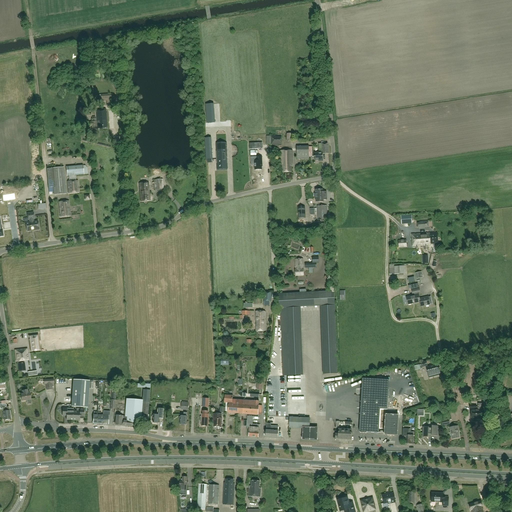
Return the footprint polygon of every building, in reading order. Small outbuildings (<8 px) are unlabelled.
[(110,100),(113,100),(113,94),(101,94),(101,95),(99,95),(99,101),(101,100),(101,101),(107,101),(107,105),(110,105),(110,100)] [(214,104),(206,104),(206,123),(214,122),(214,104)] [(103,110),(96,110),(97,129),(107,128),(106,109),(103,109),(103,110)] [(281,145),(281,136),(266,136),(266,145),(281,145)] [(217,169),(227,168),(226,144),(216,145),(217,169)] [(328,147),(328,144),(318,144),(318,153),(314,153),(314,160),(318,160),(319,161),(322,161),(322,154),(328,154),(328,147)] [(309,147),(296,147),(297,159),(309,159),(309,157),(312,157),(312,147),(309,147)] [(292,165),(292,151),(280,151),(280,164),(281,164),(281,173),(291,173),(291,165),(292,165)] [(67,176),(84,175),(83,166),(66,168),(67,176)] [(66,194),(64,168),(52,169),(47,169),(49,188),(53,188),(54,195),(66,194)] [(155,190),(163,189),(163,179),(154,180),(155,190)] [(78,186),(78,181),(68,181),(69,193),(79,192),(78,188),(77,188),(77,186),(78,186)] [(141,202),(150,201),(148,183),(139,184),(141,202)] [(316,194),(315,194),(315,198),(316,198),(316,202),(323,202),(323,200),(327,200),(327,192),(322,192),(322,189),(315,190),(316,194)] [(68,201),(59,202),(60,218),(70,217),(68,201)] [(326,206),(317,206),(318,220),(327,220),(326,206)] [(34,222),(33,219),(34,219),(33,213),(27,213),(28,220),(29,220),(29,222),(25,223),(27,231),(33,230),(33,231),(39,230),(38,221),(34,222)] [(2,220),(4,235),(13,234),(11,219),(2,220)] [(438,233),(412,234),(413,246),(428,245),(428,244),(438,243),(438,233)] [(305,263),(305,268),(315,268),(317,268),(317,263),(319,263),(319,258),(312,258),(312,263),(305,263)] [(302,259),(294,260),(295,276),(304,276),(303,264),(302,264),(302,259)] [(400,266),(394,267),(394,265),(389,265),(390,275),(394,275),(400,274),(400,266)] [(409,290),(411,289),(412,294),(413,296),(406,297),(408,305),(420,302),(419,299),(418,295),(416,295),(416,293),(420,292),(419,287),(418,287),(418,284),(410,285),(408,286),(409,290)] [(334,291),(278,295),(279,309),(280,308),(283,376),(303,375),(300,307),(321,306),(323,374),(337,374),(334,291)] [(264,292),(264,293),(262,293),(262,298),(264,299),(264,302),(264,305),(269,305),(269,302),(271,302),(271,293),(264,292)] [(420,302),(421,307),(430,305),(428,297),(419,299),(420,302)] [(263,333),(263,331),(264,331),(265,311),(256,311),(256,331),(258,331),(258,333),(259,333),(262,333),(263,333)] [(38,335),(29,336),(31,352),(40,350),(38,335)] [(28,360),(27,349),(15,350),(16,362),(18,362),(19,372),(25,371),(24,361),(28,360)] [(426,368),(429,378),(440,375),(438,365),(426,368)] [(379,433),(380,409),(387,409),(389,380),(362,378),(359,432),(360,432),(360,433),(366,433),(366,432),(379,433)] [(54,379),(43,380),(44,384),(46,384),(46,390),(52,390),(52,384),(54,384),(54,379)] [(73,380),(72,407),(88,408),(89,381),(73,380)] [(31,404),(30,400),(30,393),(28,394),(28,390),(22,391),(22,394),(21,394),(21,401),(26,401),(27,404),(31,404)] [(116,416),(115,425),(136,427),(136,421),(141,422),(141,414),(148,415),(150,391),(143,390),(142,400),(126,399),(125,416),(116,416)] [(244,407),(245,401),(232,400),(233,396),(225,396),(224,403),(228,403),(228,413),(240,414),(240,406),(244,407)] [(255,402),(245,401),(244,407),(240,406),(240,414),(261,415),(262,406),(258,406),(259,401),(255,401),(255,402)] [(6,404),(1,405),(3,412),(4,420),(11,419),(9,411),(9,407),(6,407),(6,404)] [(471,411),(471,418),(472,418),(472,419),(475,419),(475,418),(481,419),(482,406),(477,406),(477,411),(471,411)] [(73,412),(73,409),(63,408),(62,414),(66,414),(66,420),(73,421),(73,412)] [(73,412),(73,421),(79,421),(79,415),(83,415),(84,409),(76,409),(76,412),(73,412)] [(152,416),(152,418),(153,418),(153,423),(154,424),(156,424),(156,423),(159,423),(159,419),(163,419),(163,416),(163,409),(157,409),(157,415),(153,415),(153,416),(152,416)] [(200,417),(200,420),(201,420),(201,426),(208,426),(208,415),(208,411),(202,411),(202,415),(201,414),(201,417),(200,417)] [(397,435),(398,416),(386,415),(385,434),(387,435),(387,436),(394,436),(394,435),(397,435)] [(249,427),(248,437),(258,437),(259,425),(253,424),(253,416),(247,416),(247,421),(244,420),(243,426),(246,427),(249,427)] [(289,418),(289,428),(309,428),(310,418),(289,418)] [(267,424),(266,438),(277,439),(278,431),(278,426),(270,426),(271,424),(267,424)] [(429,427),(423,427),(422,437),(428,437),(428,434),(431,434),(431,436),(437,436),(438,426),(432,425),(432,428),(429,428),(429,427)] [(457,426),(450,428),(452,439),(459,438),(457,426)] [(338,439),(351,440),(351,430),(338,429),(338,434),(335,434),(335,439),(338,439)] [(402,429),(402,436),(406,436),(406,439),(407,439),(407,444),(413,444),(413,432),(411,432),(411,429),(402,429)] [(179,490),(179,495),(186,495),(187,491),(188,477),(183,477),(183,479),(181,479),(181,481),(180,481),(179,490)] [(224,483),(223,504),(233,505),(235,484),(233,484),(233,479),(226,479),(225,483),(224,483)] [(249,486),(249,497),(260,498),(261,489),(259,489),(260,482),(251,481),(251,486),(249,486)] [(199,484),(197,509),(205,510),(207,485),(199,484)] [(209,485),(208,504),(218,505),(219,486),(209,485)] [(394,493),(382,496),(384,504),(388,503),(388,504),(395,503),(394,493)] [(449,497),(443,497),(443,494),(432,493),(431,502),(442,502),(442,506),(448,507),(449,497)] [(347,498),(338,501),(341,511),(344,510),(344,511),(355,511),(352,503),(348,504),(347,498)] [(372,498),(361,501),(363,511),(365,511),(375,510),(372,498)] [(480,501),(469,505),(470,511),(482,511),(481,507),(482,506),(480,501)]
